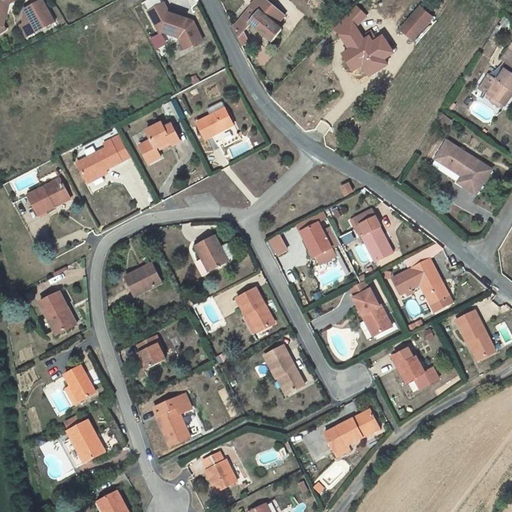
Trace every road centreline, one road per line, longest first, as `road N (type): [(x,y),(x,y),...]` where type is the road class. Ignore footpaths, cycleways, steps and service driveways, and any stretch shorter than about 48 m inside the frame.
road 1 (residential): [(250,216),(153,217),(113,235),(99,256),(105,345),(168,506)]
road 2 (unclassified): [(511,367),(399,439),(341,511)]
road 3 (residential): [(250,216),(337,390),(352,384)]
road 4 (residential): [(478,266),(385,191),(317,153)]
road 5 (residential): [(317,153),(257,93),(207,0)]
